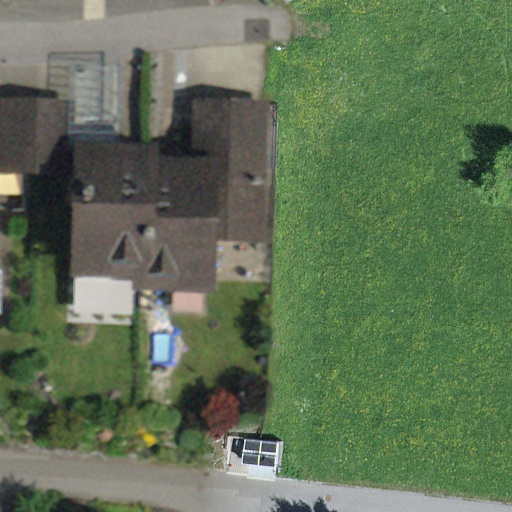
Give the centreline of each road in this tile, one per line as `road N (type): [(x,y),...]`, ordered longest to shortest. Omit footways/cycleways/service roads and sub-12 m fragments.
road 1 (residential): [(275,501),(0,468)]
road 2 (residential): [(0,47),(270,23)]
